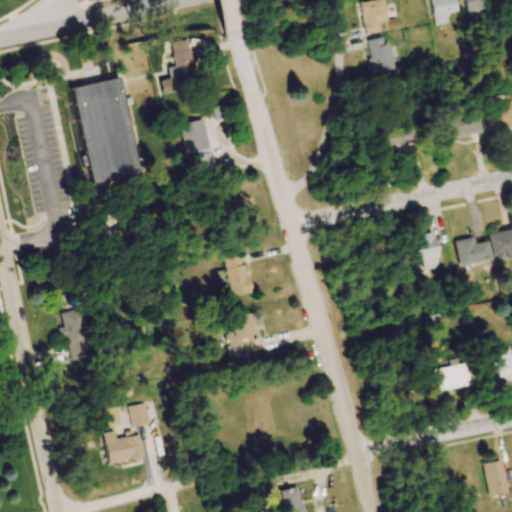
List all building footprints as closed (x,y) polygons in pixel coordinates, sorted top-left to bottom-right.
[(376,23),(382,22),(379,0),(370,0),(358,1),(361,34),(377,32),(376,23)] [(428,0),(434,25),(446,23),(444,14),(455,11),(453,0),(428,0)] [(462,0),(464,11),(488,8),(487,0),(462,0)] [(391,68),(385,44),(381,45),(379,37),(364,40),(371,72),(391,68)] [(178,91),(177,75),(188,73),(184,39),(168,41),(172,77),(154,79),(155,94),(178,91)] [(87,185),(137,177),(120,78),(70,86),(87,185)] [(511,124),(511,123),(510,102),(483,105),(486,127),(511,124)] [(447,137),(478,134),(476,114),(445,118),(447,137)] [(182,122),(187,167),(208,164),(202,119),(182,122)] [(387,148),(414,144),(412,129),(385,132),(387,148)] [(511,257),(511,229),(487,232),(490,255),(503,253),(503,258),(511,257)] [(413,234),(416,261),(420,261),(422,269),(436,267),(432,232),(413,234)] [(484,241),(472,244),(470,237),(453,241),(458,265),(488,259),(484,241)] [(229,297),(249,292),(240,255),(220,260),(229,297)] [(81,309),(61,312),(67,361),(88,358),(81,309)] [(260,337),(254,311),(219,320),(225,345),(260,337)] [(495,380),(511,377),(511,371),(508,349),(485,353),(487,367),(493,366),(495,380)] [(437,392),(469,384),(464,362),(432,370),(437,392)] [(149,423),(145,402),(126,406),(130,427),(149,423)] [(106,463),(141,456),(137,434),(113,439),(112,431),(100,433),(106,463)] [(487,496),(504,493),(498,460),(480,463),(487,496)] [(279,490),(282,511),(303,511),(301,500),(297,500),(295,487),(279,490)]
